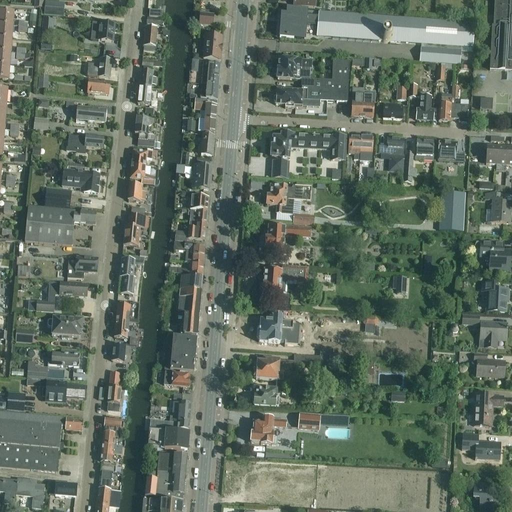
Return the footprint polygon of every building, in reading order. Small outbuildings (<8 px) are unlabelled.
[(34,0),(34,8),(43,9),(43,0),(34,0)] [(293,0),(293,7),(314,8),(314,0),(293,0)] [(511,0),(493,0),(492,27),(491,27),(489,71),(511,72),(511,0)] [(43,16),(63,17),(65,3),(44,2),(43,16)] [(149,10),(148,18),(149,18),(162,20),(162,12),(149,10)] [(279,38),(294,39),(303,39),(305,23),(306,11),(282,10),(282,16),(281,16),(279,38)] [(0,11),(0,23),(13,25),(14,13),(0,11)] [(306,11),(305,23),(317,24),(318,12),(306,11)] [(317,24),(316,37),(381,42),(382,43),(384,44),(387,44),(389,43),(391,43),(420,45),(419,63),(440,64),(453,65),(460,66),(461,53),(472,53),(474,24),(318,12),(317,24)] [(199,14),(199,26),(212,27),(213,15),(199,14)] [(41,38),(52,39),(53,20),(42,19),(41,38)] [(0,23),(0,37),(12,39),(13,25),(0,23)] [(92,23),(90,42),(97,42),(113,44),(115,25),(99,24),(92,23)] [(143,48),(143,52),(154,54),(157,29),(145,27),(143,48)] [(221,37),(205,36),(203,59),(220,61),(220,52),(221,52),(221,46),(221,37)] [(0,37),(0,51),(11,52),(12,39),(0,37)] [(41,43),(41,50),(51,51),(51,43),(41,43)] [(0,51),(0,65),(10,66),(11,52),(0,51)] [(276,81),(295,82),(296,70),(301,70),(310,70),(310,62),(278,60),(277,70),(276,71),(275,73),(275,77),(276,78),(276,81)] [(98,75),(98,78),(110,79),(111,62),(99,61),(99,66),(91,65),(90,75),(98,75)] [(315,81),(315,89),(321,90),(348,91),(349,62),(332,62),(331,82),(315,81)] [(203,63),(201,84),(218,86),(220,65),(203,63)] [(437,67),(436,82),(444,83),(445,71),(452,71),(453,65),(440,64),(440,67),(437,67)] [(0,80),(8,81),(10,66),(0,65),(0,80)] [(141,71),(139,89),(151,90),(152,86),(151,86),(151,81),(154,81),(154,78),(151,78),(152,73),(141,71)] [(48,90),(49,77),(39,76),(38,89),(48,90)] [(88,81),(87,95),(107,97),(109,83),(88,81)] [(302,88),(302,89),(312,89),(315,89),(315,81),(312,81),(302,81),(302,82),(302,88)] [(217,100),(218,86),(201,84),(200,99),(217,100)] [(409,86),(408,99),(416,99),(417,86),(409,86)] [(150,93),(151,93),(151,90),(139,89),(137,106),(148,107),(149,102),(151,103),(152,95),(150,95),(150,93)] [(274,99),(273,103),(274,105),(274,106),(284,106),(284,109),(293,110),(293,109),(301,109),(301,108),(301,107),(302,101),(306,102),(307,102),(307,108),(319,109),(320,102),(336,103),(347,104),(348,91),(337,91),(321,90),(315,89),(312,89),(302,89),(301,91),(275,90),(275,98),(274,99)] [(350,116),(362,117),(363,91),(363,90),(352,89),(351,100),(350,116)] [(397,99),(396,101),(405,102),(405,90),(397,89),(397,91),(397,99)] [(362,117),(373,117),(374,91),(363,91),(362,117)] [(438,123),(449,124),(451,106),(451,100),(451,95),(443,95),(443,99),(440,99),(440,105),(438,105),(438,123)] [(416,110),(416,111),(415,122),(432,123),(433,111),(431,110),(431,97),(420,96),(419,110),(416,110)] [(205,112),(204,119),(216,120),(217,106),(215,106),(215,102),(195,100),(190,99),(190,105),(195,105),(194,110),(201,111),(201,112),(205,112)] [(492,101),(480,100),(479,111),(484,111),(491,112),(492,101)] [(382,105),(382,121),(401,122),(402,106),(382,105)] [(451,106),(449,124),(450,124),(450,120),(458,121),(458,124),(467,125),(468,107),(451,106)] [(77,107),(76,116),(75,122),(105,125),(106,112),(89,110),(89,108),(77,107)] [(136,119),(134,135),(138,135),(137,147),(153,149),(153,142),(146,142),(147,137),(147,128),(151,127),(151,123),(148,121),(148,120),(136,119)] [(214,135),(216,120),(204,119),(203,134),(214,135)] [(195,133),(195,122),(188,122),(187,132),(195,133)] [(34,123),(33,130),(34,130),(48,132),(49,128),(49,124),(34,123)] [(270,151),(270,155),(270,159),(278,159),(278,160),(290,161),(291,150),(304,151),(312,151),(327,152),(329,152),(328,162),(342,163),(344,139),(330,138),(312,137),(292,136),(284,135),(284,139),(280,139),(273,138),(272,147),(271,147),(270,150),(270,151)] [(201,136),(200,155),(213,156),(214,137),(201,136)] [(78,153),(78,154),(85,155),(85,149),(102,150),(103,138),(85,137),(85,139),(69,137),(68,149),(66,149),(66,152),(78,153)] [(349,137),(347,155),(353,155),(354,155),(354,161),(359,161),(360,158),(359,158),(359,155),(359,153),(360,138),(349,137)] [(359,155),(359,158),(360,158),(359,161),(359,162),(368,162),(371,163),(372,159),(372,154),(373,139),(372,139),(360,138),(359,153),(359,155)] [(401,173),(403,141),(387,140),(386,148),(378,148),(378,155),(381,155),(381,159),(390,160),(389,172),(401,173)] [(432,162),(433,143),(416,141),(415,161),(432,162)] [(463,155),(456,155),(457,144),(438,143),(437,162),(463,163),(463,155)] [(33,148),(32,156),(40,157),(41,149),(33,148)] [(485,166),(495,167),(496,149),(486,148),(485,166)] [(496,149),(495,167),(505,167),(506,149),(496,149)] [(132,153),(131,166),(145,168),(146,161),(151,161),(152,152),(146,152),(146,154),(132,153)] [(403,183),(411,183),(412,183),(412,178),(416,179),(417,170),(413,169),(414,154),(412,154),(405,154),(403,183)] [(287,180),(288,162),(274,162),(273,180),(287,180)] [(129,180),(141,182),(141,185),(153,187),(154,178),(144,175),(145,168),(131,166),(129,180)] [(192,190),(209,191),(211,169),(194,167),(192,190)] [(63,172),(62,187),(71,188),(80,189),(80,193),(97,195),(99,177),(85,176),(83,175),(83,174),(72,173),(68,172),(67,172),(63,172)] [(383,185),(384,176),(374,176),(374,184),(383,185)] [(129,186),(127,202),(141,203),(141,201),(145,202),(146,193),(142,193),(142,187),(129,186)] [(268,195),(268,197),(267,197),(266,207),(277,208),(276,214),(292,216),(293,202),(310,203),(311,188),(292,187),(291,189),(270,188),(269,196),(268,195)] [(44,207),(68,209),(69,197),(70,192),(46,190),(44,207)] [(180,192),(180,197),(190,198),(190,199),(189,209),(189,211),(191,211),(194,211),(198,211),(206,212),(207,212),(208,199),(200,198),(201,194),(180,192)] [(441,192),(439,231),(463,232),(465,193),(441,192)] [(485,194),(485,200),(491,200),(492,200),(492,201),(491,211),(490,224),(509,225),(511,203),(501,203),(501,201),(502,195),(500,195),(492,194),(490,194),(485,194)] [(75,213),(69,212),(27,208),(24,244),(71,249),(73,226),(85,227),(85,225),(94,226),(95,215),(80,214),(79,217),(74,216),(75,213)] [(131,209),(130,216),(143,218),(144,211),(131,209)] [(182,210),(181,214),(187,215),(187,217),(189,217),(189,223),(193,223),(197,223),(200,224),(206,224),(207,212),(206,212),(198,211),(194,211),(191,211),(189,211),(188,211),(185,210),(185,211),(182,210)] [(294,220),(293,224),(313,226),(313,221),(313,217),(294,216),(294,220)] [(138,249),(140,230),(146,231),(147,219),(128,217),(127,227),(124,227),(122,247),(138,249)] [(188,234),(187,240),(199,241),(205,241),(206,224),(200,224),(197,223),(193,223),(189,223),(188,229),(188,234)] [(265,239),(265,241),(263,242),(263,246),(265,247),(265,249),(270,249),(270,254),(279,254),(279,249),(283,249),(283,238),(309,240),(310,229),(284,227),(284,229),(268,228),(267,239),(265,239)] [(189,255),(188,263),(203,264),(204,256),(204,249),(192,248),(192,244),(188,244),(174,242),(173,251),(190,253),(190,255),(189,255)] [(474,248),(476,249),(474,255),(479,257),(479,258),(489,259),(488,272),(509,273),(510,253),(503,253),(503,244),(476,243),(474,248)] [(67,279),(83,281),(84,273),(97,274),(98,260),(77,258),(77,259),(69,258),(67,279)] [(121,261),(119,279),(121,279),(121,278),(132,279),(134,262),(121,261)] [(179,274),(187,275),(187,276),(202,277),(203,264),(188,263),(187,270),(178,269),(177,274),(176,274),(176,276),(179,276),(179,274)] [(30,279),(31,268),(18,267),(17,278),(30,279)] [(262,293),(280,294),(279,310),(290,311),(291,295),(286,295),(286,293),(287,293),(287,286),(293,286),(304,287),(304,284),(306,284),(308,270),(281,268),(281,273),(264,271),(263,284),(263,285),(260,285),(259,291),(262,291),(262,293)] [(180,277),(179,290),(201,292),(202,279),(180,277)] [(121,279),(120,295),(133,296),(134,280),(132,279),(121,278),(121,279)] [(397,278),(396,295),(406,296),(406,278),(397,278)] [(497,291),(497,285),(481,284),(481,294),(486,294),(485,313),(505,314),(506,304),(508,304),(508,291),(497,291)] [(85,299),(86,287),(60,285),(59,297),(85,299)] [(177,312),(177,317),(184,318),(183,329),(181,329),(181,336),(197,337),(201,292),(179,290),(177,312)] [(36,312),(54,313),(55,299),(49,298),(49,303),(37,302),(36,312)] [(116,306),(114,323),(133,324),(135,325),(135,323),(137,324),(138,320),(129,319),(129,318),(131,318),(132,312),(129,312),(130,307),(116,306)] [(365,326),(375,327),(379,324),(379,320),(377,317),(366,316),(363,318),(363,323),(365,326)] [(462,326),(479,327),(480,317),(462,316),(462,326)] [(257,334),(256,338),(258,340),(258,343),(268,344),(280,345),(280,344),(284,344),(284,347),(299,348),(301,324),(292,323),(281,323),(282,318),(272,318),(272,321),(260,321),(259,330),(259,333),(257,334)] [(81,332),(82,323),(82,322),(81,322),(54,320),(53,319),(53,320),(53,321),(49,321),(47,323),(47,327),(48,328),(52,329),(51,336),(51,337),(52,337),(77,339),(78,339),(78,338),(79,332),(80,332),(81,332)] [(128,327),(135,327),(135,325),(133,324),(114,323),(113,339),(127,340),(128,327)] [(480,324),(479,341),(479,349),(495,350),(495,342),(505,342),(506,325),(480,324)] [(453,333),(454,333),(456,333),(457,332),(458,331),(458,330),(459,329),(459,328),(458,327),(457,326),(457,325),(456,325),(454,325),(453,325),(452,326),(451,326),(450,327),(450,328),(450,329),(450,330),(451,331),(451,332),(452,333),(453,333)] [(16,330),(15,343),(31,344),(32,332),(16,330)] [(168,337),(167,348),(196,350),(197,339),(168,337)] [(112,346),(110,363),(123,364),(125,348),(112,346)] [(167,348),(166,360),(195,362),(196,350),(167,348)] [(293,365),(313,366),(328,367),(329,360),(332,361),(332,351),(324,350),(324,356),(322,356),(320,357),(314,357),(293,356),(293,365)] [(47,366),(78,369),(79,357),(63,356),(63,353),(61,353),(61,356),(48,355),(47,366)] [(476,363),(475,375),(475,377),(488,378),(488,379),(501,380),(501,379),(503,379),(505,363),(486,361),(487,356),(473,355),(473,363),(476,363)] [(256,379),(256,380),(282,382),(283,373),(278,373),(279,360),(263,359),(263,363),(256,363),(256,372),(253,372),(253,379),(256,379)] [(165,371),(194,373),(195,362),(166,360),(165,371)] [(373,376),(373,366),(379,367),(379,363),(361,362),(360,375),(373,376)] [(28,367),(27,380),(46,381),(47,368),(28,367)] [(122,375),(110,374),(109,386),(120,387),(122,375)] [(167,380),(166,387),(187,389),(188,388),(189,387),(190,383),(188,381),(189,376),(164,374),(164,379),(167,380)] [(43,388),(43,397),(45,397),(45,402),(65,404),(65,399),(84,401),(85,388),(68,387),(68,384),(46,382),(46,389),(43,388)] [(108,388),(106,405),(108,405),(109,405),(119,406),(120,390),(108,388)] [(253,389),(251,407),(274,409),(274,408),(278,409),(279,400),(275,399),(276,391),(253,389)] [(391,402),(403,402),(404,393),(392,393),(391,402)] [(8,394),(7,411),(24,413),(25,395),(8,394)] [(474,395),(473,427),(491,428),(492,407),(502,408),(502,398),(492,398),(492,396),(474,395)] [(169,417),(169,418),(169,419),(189,420),(190,405),(172,403),(172,412),(172,417),(169,417)] [(107,411),(107,413),(119,414),(119,412),(119,406),(109,405),(108,405),(107,411)] [(58,451),(59,449),(61,426),(57,426),(58,419),(0,413),(0,469),(56,474),(58,451)] [(319,433),(320,416),(299,414),(298,431),(319,433)] [(57,426),(61,426),(65,426),(64,432),(81,433),(81,421),(65,420),(61,420),(61,419),(58,419),(57,426)] [(103,434),(102,446),(116,447),(121,447),(117,447),(118,438),(118,436),(118,430),(119,430),(120,421),(104,419),(104,427),(103,434)] [(188,432),(189,420),(169,419),(168,430),(188,432)] [(251,434),(251,435),(249,436),(249,442),(250,443),(250,444),(260,445),(260,446),(270,447),(270,446),(276,446),(276,439),(272,438),(272,432),(271,432),(272,429),(285,430),(286,422),(272,421),(272,420),(262,419),(262,424),(252,423),(252,434),(251,434)] [(149,431),(147,448),(162,449),(162,451),(187,453),(189,434),(164,432),(149,431)] [(474,461),(499,462),(500,444),(478,443),(478,437),(461,436),(460,451),(474,452),(474,461)] [(120,456),(121,447),(116,447),(102,446),(100,463),(111,465),(111,458),(112,458),(112,455),(120,456)] [(158,455),(157,473),(185,476),(186,456),(173,455),(173,456),(158,455)] [(103,464),(102,471),(113,473),(114,466),(103,464)] [(101,479),(111,480),(112,473),(102,472),(101,479)] [(183,501),(185,476),(157,473),(156,476),(150,475),(150,479),(146,479),(144,497),(154,498),(154,499),(183,501)] [(15,497),(17,482),(17,480),(16,480),(16,482),(0,480),(0,493),(4,494),(3,506),(14,507),(15,497)] [(15,497),(32,499),(31,510),(42,511),(44,486),(36,486),(37,482),(17,480),(17,482),(15,497)] [(97,491),(95,508),(108,509),(114,509),(115,507),(108,506),(110,492),(109,492),(110,481),(101,480),(99,491),(97,491)] [(55,483),(49,482),(48,497),(75,499),(76,487),(55,486),(55,483)] [(479,511),(496,511),(497,503),(495,503),(496,486),(475,485),(474,500),(480,500),(479,511)] [(143,501),(142,511),(181,511),(182,504),(158,502),(143,501)]
